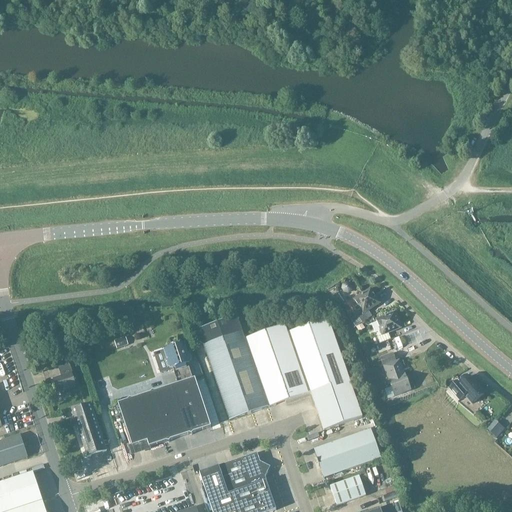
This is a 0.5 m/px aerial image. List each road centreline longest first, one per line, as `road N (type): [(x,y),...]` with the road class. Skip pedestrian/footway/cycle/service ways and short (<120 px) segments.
road 1 (tertiary): [(0,240),(199,221),(301,222)]
road 2 (residential): [(511,400),(330,248),(326,228)]
road 3 (unclassified): [(65,495),(8,318),(0,249)]
road 4 (tertiary): [(511,369),(389,261),(326,228)]
road 5 (unclassified): [(65,495),(277,427)]
